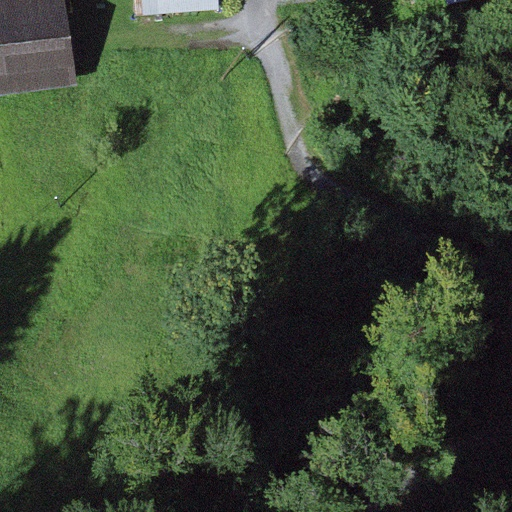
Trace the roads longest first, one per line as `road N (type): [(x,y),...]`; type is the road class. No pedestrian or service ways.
road 1 (track): [(511,259),(428,236),(333,177),(289,123),(259,8)]
road 2 (track): [(317,511),(511,417)]
